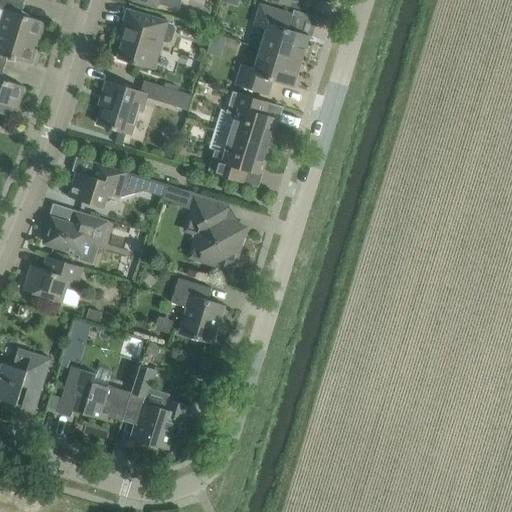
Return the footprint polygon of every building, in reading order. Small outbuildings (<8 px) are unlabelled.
[(0,0),(0,31),(38,43),(44,22),(21,15),(24,3),(13,0),(0,0)] [(146,0),(151,1),(179,10),(181,0),(146,0)] [(293,14),(274,8),(261,4),(254,25),(267,29),(261,48),(302,61),(310,35),(289,29),(293,14)] [(190,8),(186,20),(210,27),(214,15),(190,8)] [(168,22),(147,15),(128,10),(121,30),(126,31),(118,58),(154,69),(163,41),(167,43),(172,41),(176,29),(173,24),(168,22)] [(31,64),(38,43),(0,31),(0,67),(4,69),(8,57),(31,64)] [(294,87),(302,61),(261,48),(255,68),(242,65),(236,85),(268,95),(273,80),(294,87)] [(14,107),(18,108),(24,87),(1,79),(4,69),(0,67),(0,113),(11,116),(14,107)] [(148,94),(106,81),(102,94),(106,95),(97,124),(132,134),(139,110),(143,111),(148,94)] [(194,96),(164,86),(159,101),(189,111),(194,96)] [(268,102),(249,96),(233,91),(227,110),(227,113),(232,118),(236,118),(231,135),(267,146),(276,118),(264,115),(268,102)] [(201,111),(191,109),(188,121),(197,124),(201,111)] [(259,173),(267,146),(231,135),(224,156),(213,153),(208,171),(244,182),(247,170),(259,173)] [(77,172),(69,197),(88,203),(104,208),(108,194),(119,198),(144,191),(154,194),(158,181),(148,178),(127,171),(127,173),(94,163),(94,164),(100,166),(96,177),(77,172)] [(184,189),(179,206),(192,209),(203,230),(202,231),(196,234),(194,241),(197,247),(195,254),(203,257),(206,262),(212,264),(218,262),(231,266),(238,243),(241,244),(244,234),(242,230),(246,228),(246,227),(231,223),(227,215),(230,203),(186,190),(184,189)] [(107,220),(96,216),(77,211),(72,224),(53,218),(46,243),(82,254),(86,243),(99,247),(107,220)] [(83,267),(66,262),(47,256),(43,269),(34,266),(32,274),(29,273),(24,290),(62,302),(67,288),(76,290),(83,267)] [(212,288),(193,282),(179,278),(172,302),(187,307),(179,332),(214,343),(214,342),(211,341),(214,332),(217,333),(225,306),(208,300),(212,288)] [(89,308),(86,319),(100,324),(103,313),(89,308)] [(84,365),(89,321),(72,319),(66,363),(84,365)] [(51,359),(38,354),(18,348),(13,366),(3,363),(0,371),(0,398),(18,404),(23,385),(28,387),(21,409),(34,413),(51,359)] [(157,370),(141,365),(132,393),(148,398),(157,370)] [(97,374),(73,366),(64,393),(59,412),(72,416),(73,410),(106,420),(107,416),(122,421),(132,393),(108,385),(107,387),(94,383),(97,374)] [(205,387),(199,405),(208,408),(215,390),(205,387)] [(192,406),(172,401),(167,399),(164,409),(143,403),(138,421),(136,420),(130,438),(150,445),(150,443),(168,449),(177,419),(187,422),(192,406)]
